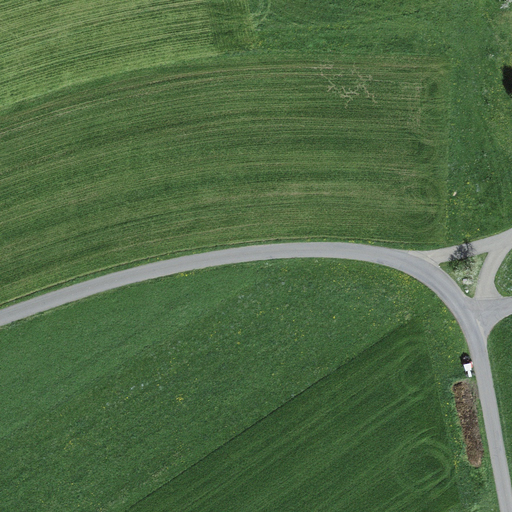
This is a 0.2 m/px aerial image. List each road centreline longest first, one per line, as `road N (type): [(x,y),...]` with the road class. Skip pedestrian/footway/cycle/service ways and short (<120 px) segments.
road 1 (unclassified): [(0,325),(163,275),(267,259),(409,268),(440,282),(471,312)]
road 2 (unclassified): [(507,511),(471,312)]
